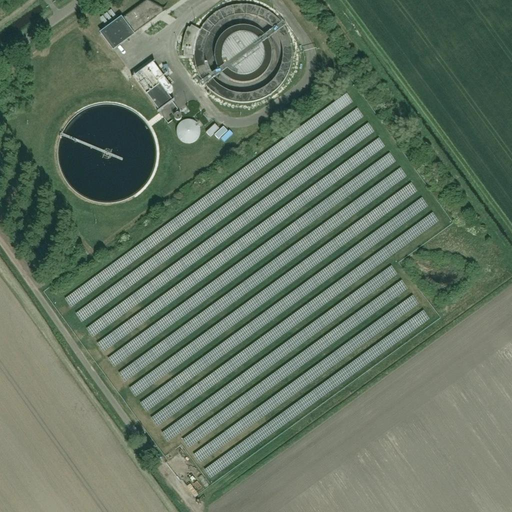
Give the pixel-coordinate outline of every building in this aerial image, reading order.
[(113,50),(157,18),(153,13),(160,8),(160,9),(161,8),(147,1),(127,15),(120,21),(100,35),(101,36),(102,34),(113,49),(111,50),(112,50),(113,50)] [(199,33),(200,30),(192,26),(190,29),(188,28),(187,30),(186,32),(185,35),(184,37),(184,39),(183,43),(182,46),(182,48),(182,51),(184,52),(184,56),(194,55),(194,53),(194,50),(194,48),(195,45),(195,42),(196,40),(197,37),(198,35),(199,33)] [(172,101),(167,95),(168,95),(169,95),(170,95),(171,94),(172,93),(173,92),(173,91),(173,90),(173,89),(172,89),(172,88),(172,87),(171,87),(170,87),(153,64),(155,62),(154,62),(133,77),(132,78),(133,79),(134,78),(159,111),(157,112),(158,113),(159,112),(174,101),(174,100),(172,101)] [(183,142),(187,144),(192,143),(196,141),(199,137),(200,133),(200,129),(197,125),(194,122),(190,120),(185,121),(181,123),(178,126),(178,127),(177,131),(177,135),(179,139),(183,142)] [(230,437),(232,442),(237,441),(238,440),(251,436),(254,434),(253,430),(258,427),(259,430),(265,426),(255,411),(254,409),(251,404),(225,422),(227,428),(239,425),(227,433),(230,437)] [(206,436),(188,450),(201,468),(219,454),(206,436)]
